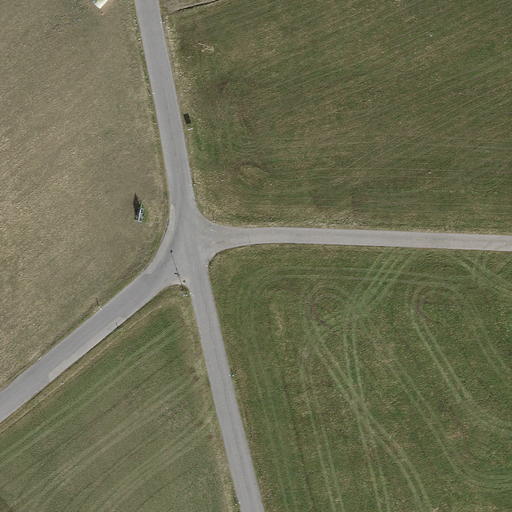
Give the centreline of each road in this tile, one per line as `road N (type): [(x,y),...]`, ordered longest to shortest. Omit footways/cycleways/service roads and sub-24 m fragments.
road 1 (tertiary): [(0,412),(193,248)]
road 2 (tertiary): [(146,0),(193,248)]
